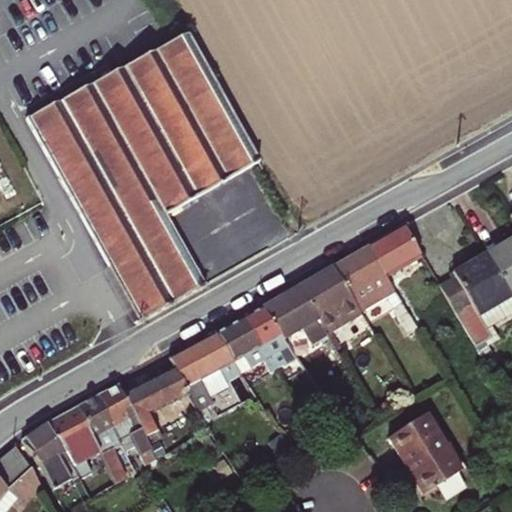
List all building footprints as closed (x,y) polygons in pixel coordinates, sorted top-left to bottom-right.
[(47,107),(25,118),(67,192),(141,322),(204,287),(171,229),(163,215),(258,161),(186,34),(47,107)] [(163,215),(171,229),(266,174),(258,161),(163,215)] [(366,248),(384,277),(420,255),(403,227),(366,248)] [(511,239),(485,255),(510,297),(511,295),(511,239)] [(366,248),(332,268),(360,314),(394,293),(384,277),(366,248)] [(490,338),(486,330),(511,315),(511,299),(510,297),(485,255),(452,274),(454,278),(440,286),(476,347),(490,338)] [(332,268),(297,288),(327,335),(361,316),(360,314),(332,268)] [(297,288),(261,309),(279,339),(281,337),(303,325),(313,343),(325,336),(297,288)] [(402,288),(394,293),(401,306),(414,327),(422,322),(402,288)] [(401,306),(391,311),(404,333),(414,327),(401,306)] [(279,339),(261,309),(241,320),(265,359),(268,358),(278,352),(282,349),(289,361),(295,357),(281,337),(279,339)] [(241,320),(215,334),(230,361),(239,375),(262,361),(265,359),(241,320)] [(215,334),(169,358),(175,370),(188,394),(196,411),(229,389),(225,383),(239,375),(230,361),(215,334)] [(278,352),(268,358),(275,369),(285,363),(278,352)] [(239,375),(247,385),(269,372),(262,361),(239,375)] [(123,395),(145,439),(155,433),(147,413),(188,394),(175,370),(123,395)] [(145,439),(123,395),(118,385),(96,396),(120,445),(124,453),(134,448),(141,463),(146,460),(144,454),(151,451),(145,439)] [(120,445),(96,396),(75,407),(95,446),(115,485),(125,479),(111,450),(120,445)] [(79,457),(95,446),(75,407),(48,422),(80,480),(91,495),(98,489),(79,457)] [(457,476),(423,419),(385,442),(419,499),(457,476)] [(48,422),(21,441),(39,465),(52,492),(72,479),(74,484),(80,480),(48,422)] [(200,440),(214,461),(221,457),(206,435),(200,440)] [(0,511),(5,511),(10,506),(17,511),(22,511),(42,488),(31,467),(14,446),(0,457),(0,511)] [(170,457),(158,464),(163,472),(175,464),(170,457)] [(134,471),(131,465),(125,468),(129,474),(134,471)] [(140,475),(154,499),(165,493),(151,469),(140,475)]
